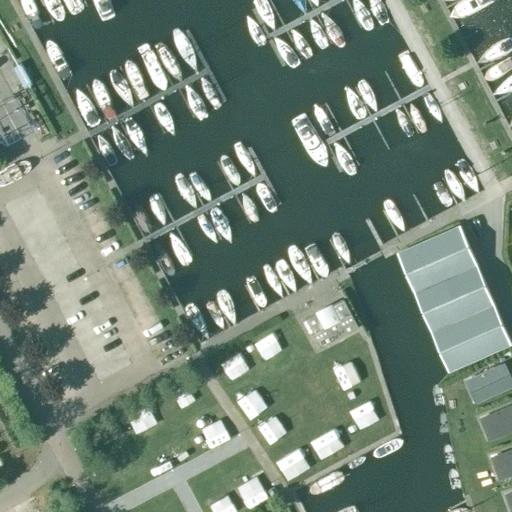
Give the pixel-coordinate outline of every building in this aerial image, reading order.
[(30,86),(22,63),(12,67),(20,90),(30,86)] [(0,100),(0,119),(12,114),(5,98),(0,100)] [(511,343),(460,225),(397,252),(448,370),(511,343)] [(511,260),(511,233),(490,246),(501,266),(511,260)] [(356,326),(341,299),(304,319),(319,347),(356,326)] [(465,380),(476,403),(511,386),(511,385),(502,363),(465,380)] [(285,443),(276,396),(253,400),(262,447),(285,443)] [(235,450),(226,403),(203,407),(212,454),(235,450)] [(511,404),(479,419),(489,441),(511,431),(511,404)] [(167,420),(155,423),(167,470),(190,465),(179,419),(168,422),(167,420)] [(145,486),(131,441),(108,447),(122,493),(145,486)] [(511,448),(490,457),(498,480),(511,475),(511,448)]
